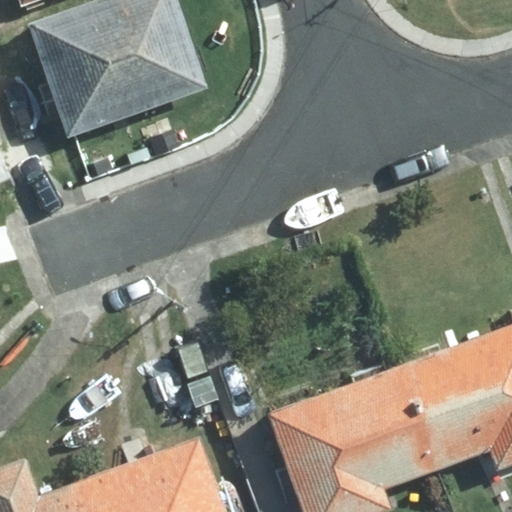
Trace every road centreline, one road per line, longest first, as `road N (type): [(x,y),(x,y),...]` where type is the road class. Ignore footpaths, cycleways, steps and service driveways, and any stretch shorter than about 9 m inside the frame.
road 1 (residential): [(358,133),(30,245)]
road 2 (residential): [(511,82),(358,133)]
road 3 (residential): [(314,0),(358,133)]
